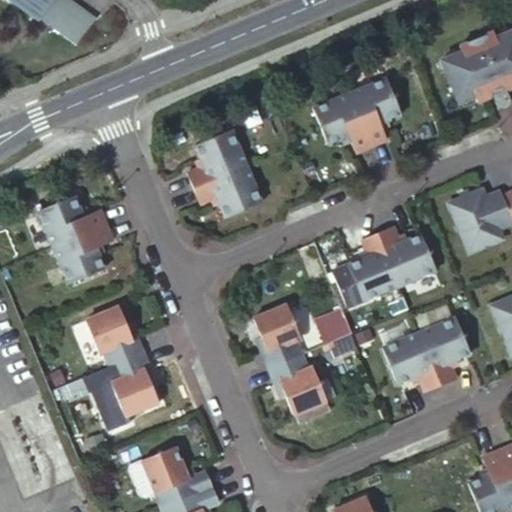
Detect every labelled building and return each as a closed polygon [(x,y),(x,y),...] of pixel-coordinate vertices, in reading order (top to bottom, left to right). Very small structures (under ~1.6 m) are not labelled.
[(51,0),(24,0),(43,13),(43,12),(51,0)] [(82,0),(51,0),(43,12),(80,38),(99,11),(82,0)] [(440,59),(458,103),(474,97),(476,102),(489,96),(507,89),(511,86),(511,29),(495,36),(492,31),(459,45),(461,50),(440,59)] [(350,93),(371,146),(387,140),(380,123),(400,114),(385,79),(350,93)] [(371,146),(350,93),(313,108),(328,144),(349,136),(355,152),(371,146)] [(186,171),(192,187),(244,165),(229,129),(193,144),(202,165),(186,171)] [(244,165),(192,187),(198,202),(215,196),(223,217),(259,202),(244,165)] [(447,204),(468,254),(502,240),(498,229),(511,223),(511,194),(502,198),(499,191),(485,198),(481,190),(447,204)] [(37,210),(52,246),(104,224),(98,209),(81,215),(73,195),(37,210)] [(104,224),(52,246),(67,283),(103,267),(94,247),(110,240),(104,224)] [(377,234),(399,285),(435,271),(420,236),(414,238),(399,244),(393,228),(377,234)] [(399,285),(377,234),(362,240),(368,256),(355,263),(348,266),(362,301),(399,285)] [(511,295),(489,306),(509,355),(511,353),(511,295)] [(267,367),(304,351),(284,303),(251,317),(265,350),(260,352),(267,367)] [(102,368),(140,352),(133,336),(128,339),(114,306),(82,320),(102,368)] [(342,311),(315,321),(323,343),(350,333),(342,311)] [(418,333),(439,384),(454,378),(447,362),(462,357),(468,354),(454,319),(418,333)] [(424,391),(439,384),(418,333),(382,348),(396,384),(402,381),(417,375),(424,391)] [(304,351),(267,367),(273,382),(278,380),(292,413),(324,399),(316,380),(304,351)] [(140,352),(102,368),(123,416),(156,402),(141,369),(147,367),(140,352)] [(316,380),(324,399),(333,395),(325,376),(316,380)] [(511,447),(510,444),(495,450),(511,490),(511,447)] [(158,506),(210,485),(204,469),(185,478),(171,445),(138,458),(152,491),(158,506)] [(492,511),(511,504),(511,490),(495,450),(480,456),(486,473),(466,482),(478,511),(492,511)] [(128,463),(126,468),(137,493),(142,495),(152,491),(138,458),(128,463)] [(210,485),(158,506),(160,511),(199,511),(198,509),(217,501),(210,485)] [(370,511),(363,495),(330,509),(331,511),(370,511)]
